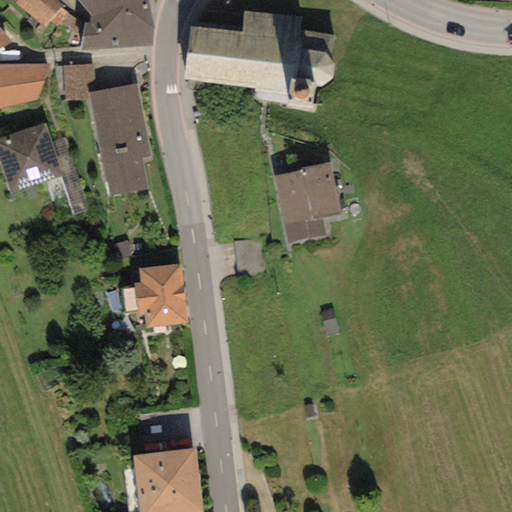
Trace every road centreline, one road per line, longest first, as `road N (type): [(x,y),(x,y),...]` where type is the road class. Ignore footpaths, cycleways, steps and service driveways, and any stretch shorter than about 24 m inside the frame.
road 1 (tertiary): [(165,57),(221,480)]
road 2 (residential): [(165,57),(27,58)]
road 3 (tertiary): [(511,36),(461,31),(394,0)]
